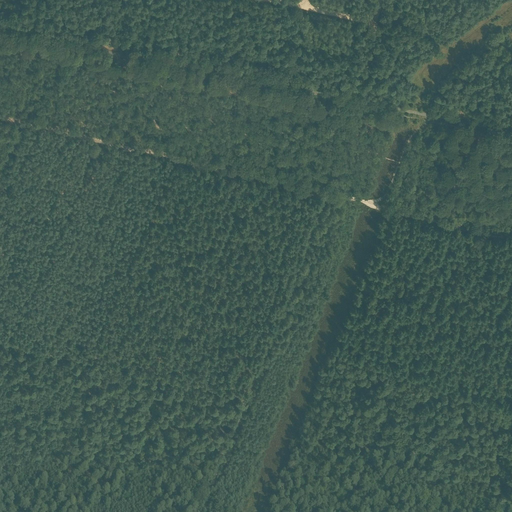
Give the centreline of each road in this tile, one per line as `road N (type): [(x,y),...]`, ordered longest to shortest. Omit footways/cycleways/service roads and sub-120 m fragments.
road 1 (unclassified): [(511,131),(0,31)]
road 2 (track): [(326,191),(0,117)]
road 3 (track): [(368,451),(456,225),(511,233)]
road 4 (track): [(439,511),(427,504),(511,285)]
road 5 (track): [(511,188),(456,225),(379,206)]
road 6 (track): [(202,511),(247,397)]
